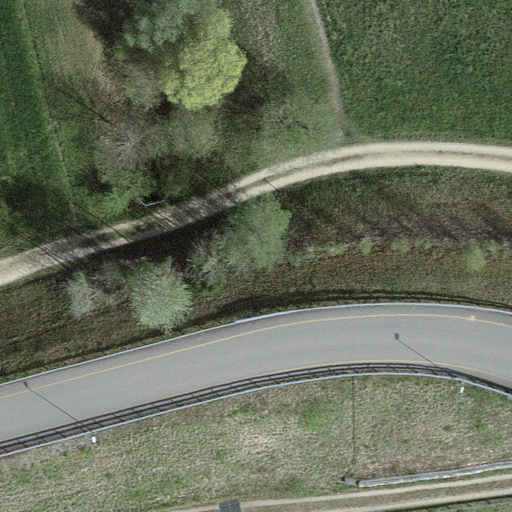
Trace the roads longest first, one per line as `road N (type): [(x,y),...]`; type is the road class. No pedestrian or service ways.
road 1 (track): [(511,158),(400,152),(292,170),(0,276)]
road 2 (unclassified): [(0,419),(299,345),(425,337),(511,351)]
road 3 (track): [(511,479),(261,511)]
